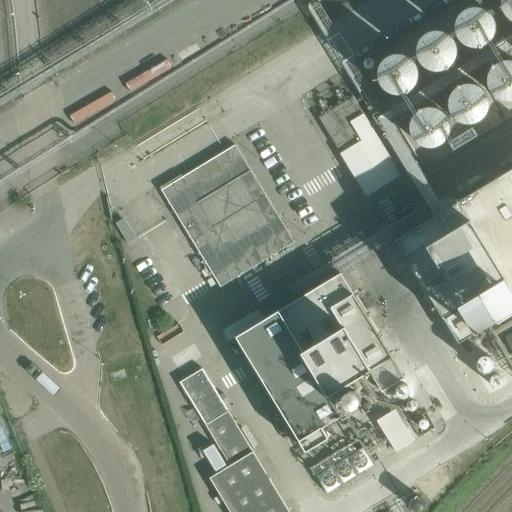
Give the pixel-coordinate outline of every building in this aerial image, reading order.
[(506,20),(511,25),(511,0),(502,0),(502,2),(502,12),(506,20)] [(469,43),(477,49),(486,51),(495,49),(503,43),(507,34),(507,25),(503,16),(495,11),(486,9),(477,11),(469,17),(465,25),(465,35),(469,43)] [(427,66),(434,72),(443,74),(453,72),(460,66),(464,57),(464,48),(460,39),(452,34),(443,31),(434,34),(427,39),(422,48),(422,57),(427,66)] [(495,86),(502,91),(511,93),(511,51),(502,53),(495,59),(491,68),(491,77),(495,86)] [(386,90),(393,96),(402,98),(412,96),(419,90),(423,81),(423,72),(419,64),(412,58),(402,56),(393,58),(386,64),(382,72),(382,82),(386,90)] [(453,108),(460,114),(469,116),(479,113),(486,108),(490,99),(490,90),(486,81),(478,75),(469,73),(460,75),(453,81),(448,90),(448,99),(453,108)] [(416,130),(423,136),(433,138),(442,136),(449,130),(453,121),(453,112),(449,103),(442,98),(432,95),(423,98),(416,103),(412,112),(412,121),(416,130)] [(367,198),(402,176),(365,115),(351,123),(362,141),(341,154),(367,198)] [(236,146),(160,192),(220,291),(296,245),(236,146)] [(511,170),(395,241),(456,343),(511,308),(511,170)] [(341,274),(236,337),(308,457),(333,441),(327,431),(347,419),(336,401),(374,378),(384,395),(406,381),(341,274)] [(289,511),(203,371),(179,386),(230,467),(210,480),(229,511),(289,511)] [(396,453),(415,441),(395,410),(376,422),(396,453)] [(316,472),(329,492),(373,464),(359,443),(316,472)]
